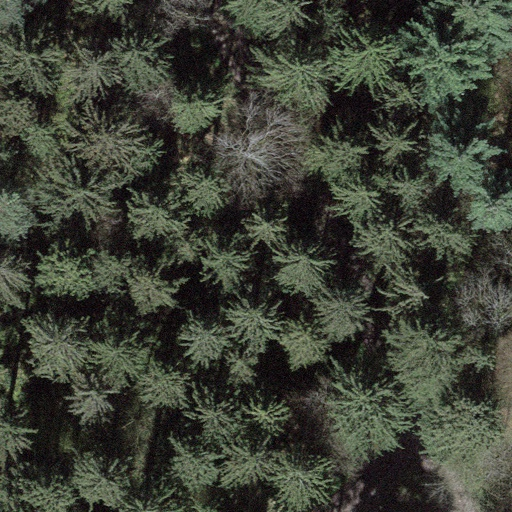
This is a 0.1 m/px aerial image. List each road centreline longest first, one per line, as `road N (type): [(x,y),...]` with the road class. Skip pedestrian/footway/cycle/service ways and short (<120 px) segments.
road 1 (track): [(194,0),(459,511)]
road 2 (track): [(436,468),(324,511)]
